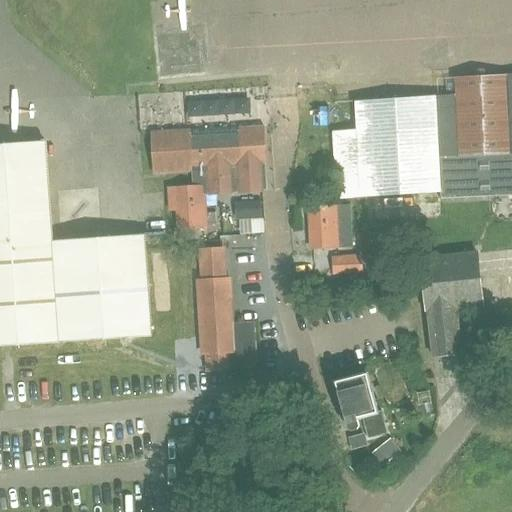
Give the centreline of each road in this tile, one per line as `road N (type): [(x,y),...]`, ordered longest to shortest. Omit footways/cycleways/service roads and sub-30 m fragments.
road 1 (unclassified): [(284,100),(281,250),(345,511)]
road 2 (unclassified): [(395,511),(511,371)]
